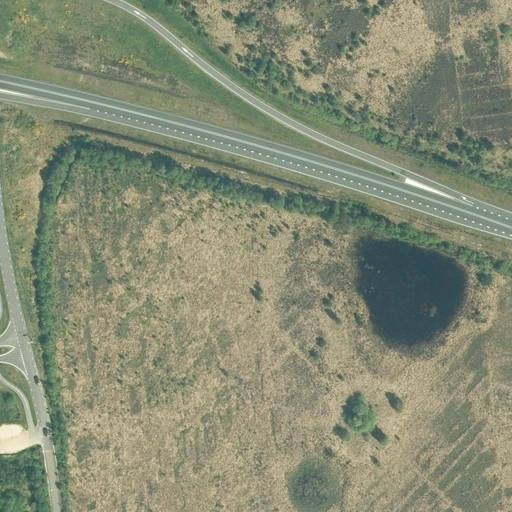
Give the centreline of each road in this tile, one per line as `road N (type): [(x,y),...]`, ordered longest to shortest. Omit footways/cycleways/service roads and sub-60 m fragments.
road 1 (trunk): [(485,219),(472,202),(271,112),(113,0)]
road 2 (trunk): [(110,106),(485,219)]
